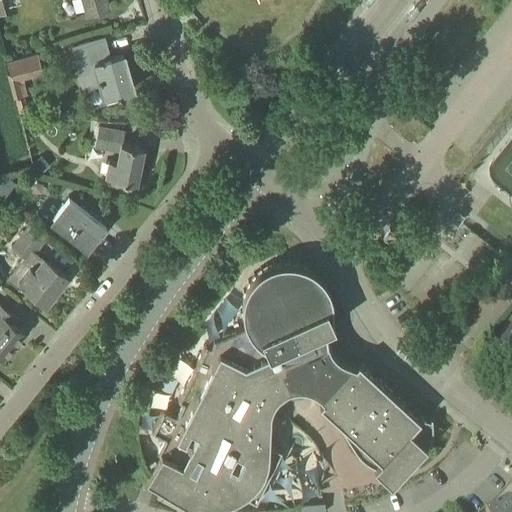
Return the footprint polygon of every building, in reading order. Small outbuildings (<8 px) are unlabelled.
[(108,5),(106,0),(82,0),(86,12),(108,5)] [(83,89),(99,84),(103,98),(133,90),(122,54),(111,57),(104,37),(71,46),(83,89)] [(18,113),(28,111),(24,97),(24,95),(20,81),(43,75),(38,53),(7,61),(10,74),(7,74),(13,99),(15,99),(18,113)] [(123,126),(103,122),(100,122),(99,125),(98,125),(94,147),(119,152),(117,161),(107,160),(104,176),(113,178),(136,183),(136,182),(141,183),(145,163),(140,162),(143,147),(122,142),(125,130),(122,129),(123,126)] [(41,154),(34,161),(42,172),(50,164),(41,154)] [(68,195),(62,203),(52,216),(90,245),(100,232),(105,225),(68,195)] [(29,260),(47,238),(28,223),(11,246),(29,260)] [(398,249),(405,239),(389,228),(382,238),(398,249)] [(44,302),(65,276),(42,258),(22,284),(44,302)] [(405,465),(408,463),(412,462),(415,460),(417,457),(420,455),(422,452),(425,449),(426,445),(428,442),(429,439),(430,435),(431,431),(431,428),(431,424),(431,420),(430,417),(429,417),(429,420),(423,418),(423,416),(422,415),(408,402),(405,405),(357,360),(353,364),(344,360),(341,359),(339,358),(337,356),(335,354),(333,352),(331,350),(330,348),(328,346),(327,343),(326,341),(326,338),(325,336),(325,333),(325,330),(325,328),(333,324),(330,317),(331,313),(331,309),(331,305),(331,301),(330,297),(329,293),(328,289),(326,286),(324,282),(322,279),(319,276),(316,273),(313,270),(310,268),(306,266),(307,264),(302,262),(302,264),(297,263),(297,261),(292,260),(292,262),(288,261),(288,259),(283,259),(283,261),(279,262),(279,260),(274,261),(274,263),(273,263),(272,261),(267,263),(268,265),(266,266),(265,264),(261,266),(262,268),(260,269),(259,267),(255,271),(256,272),(254,275),(252,273),(249,277),(250,278),(248,281),(246,280),(244,285),(245,286),(243,290),(241,290),(240,295),(242,295),(241,299),(240,304),(240,308),(241,312),(241,317),(243,321),(244,325),(213,339),(209,346),(204,344),(176,399),(181,402),(175,415),(161,408),(150,430),(163,437),(156,452),(160,454),(151,471),(151,470),(150,471),(152,473),(155,478),(160,483),(166,488),(172,492),(176,494),(179,496),(184,498),(182,500),(194,506),(196,502),(203,503),(207,503),(212,503),(216,503),(221,502),(226,501),(231,499),(236,497),(241,494),(255,501),(281,450),(267,443),(269,414),(269,412),(269,409),(270,407),(271,404),(272,402),(273,400),(275,398),(276,396),(278,394),(280,393),(282,391),(284,390),(289,388),(290,397),(301,396),(301,387),(305,388),(308,389),(310,389),(312,391),(314,392),(316,393),(318,395),(320,397),(321,399),(318,402),(339,422),(338,423),(338,422),(337,422),(354,449),(356,452),(358,455),(361,458),(364,460),(367,462),(371,464),(374,465),(377,467),(381,467),(384,468),(388,468),(391,468),(395,468),(398,467),(402,466),(405,465)] [(459,334),(482,305),(472,297),(449,326),(459,334)] [(0,306),(0,355),(1,356),(21,331),(9,321),(13,317),(0,306)] [(511,323),(494,345),(511,359),(511,323)] [(276,467),(294,496),(332,473),(314,444),(276,467)] [(511,511),(511,505),(508,497),(484,510),(485,511),(511,511)]
